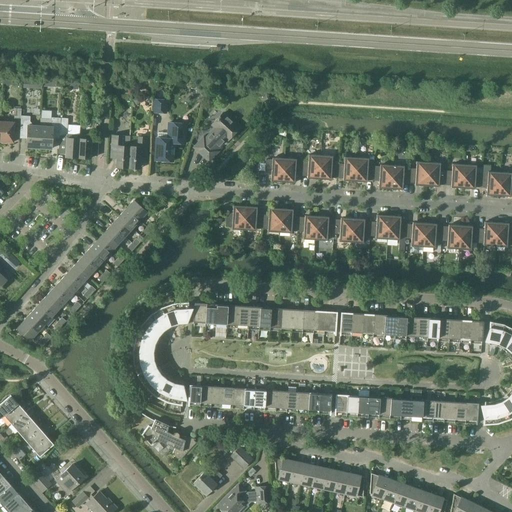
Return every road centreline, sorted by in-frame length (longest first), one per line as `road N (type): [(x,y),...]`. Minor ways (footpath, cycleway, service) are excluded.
road 1 (primary): [(69,22),(511,53)]
road 2 (residential): [(511,209),(99,182)]
road 3 (primary): [(511,24),(174,0)]
road 4 (residential): [(511,307),(190,283)]
road 5 (residential): [(167,511),(44,373),(0,345)]
road 6 (residential): [(507,444),(271,428)]
road 7 (residential): [(476,488),(366,455),(358,460),(273,441),(271,428)]
road 8 (residential): [(0,324),(74,235),(99,182)]
